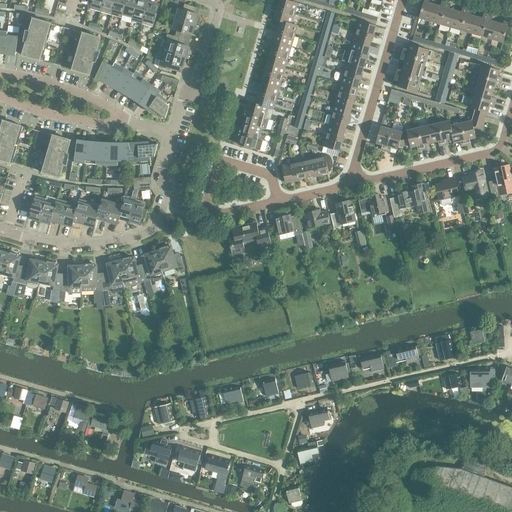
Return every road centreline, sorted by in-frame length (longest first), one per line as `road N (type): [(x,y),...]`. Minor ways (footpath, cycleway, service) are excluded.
road 1 (residential): [(0,232),(101,246),(151,233),(168,193),(172,135)]
road 2 (residential): [(348,186),(402,0)]
road 3 (residential): [(348,186),(480,156),(505,136),(511,111)]
road 4 (residential): [(172,135),(217,12),(212,0)]
road 5 (residential): [(127,122),(51,82),(0,72)]
road 6 (residential): [(127,122),(72,119),(0,96)]
